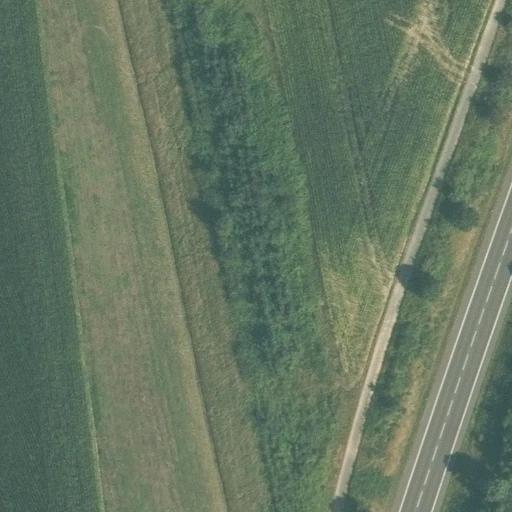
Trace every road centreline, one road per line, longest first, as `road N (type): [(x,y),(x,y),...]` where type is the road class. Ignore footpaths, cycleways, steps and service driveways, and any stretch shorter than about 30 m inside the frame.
road 1 (track): [(347,511),(375,400),(511,5)]
road 2 (primary): [(416,511),(511,236)]
